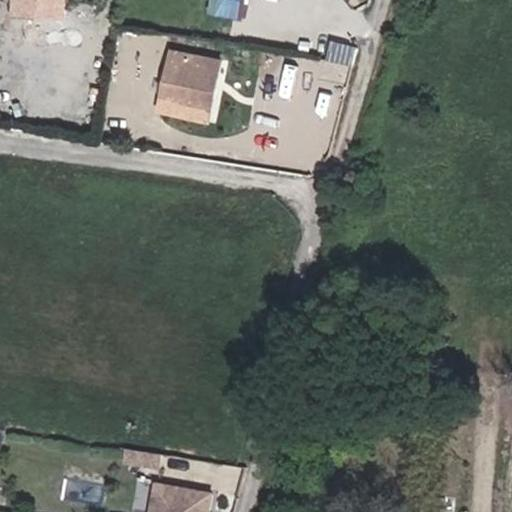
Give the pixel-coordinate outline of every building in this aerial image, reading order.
[(236,13),(238,0),(206,0),(205,9),(236,13)] [(328,56),(352,62),(357,45),(332,39),(328,56)] [(211,104),(218,59),(171,51),(164,97),(211,104)] [(163,469),(165,456),(129,451),(127,464),(163,469)] [(161,487),(156,511),(212,511),(216,498),(161,487)]
